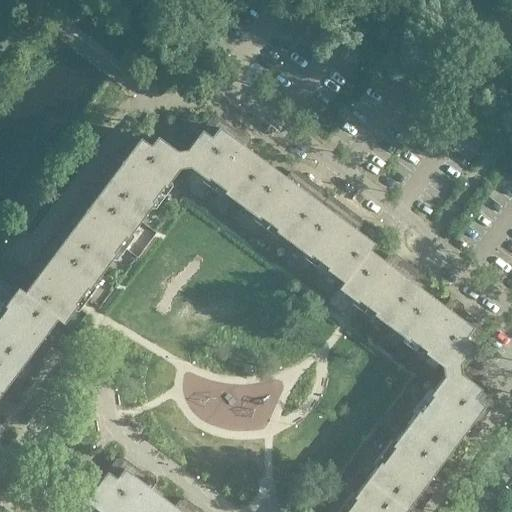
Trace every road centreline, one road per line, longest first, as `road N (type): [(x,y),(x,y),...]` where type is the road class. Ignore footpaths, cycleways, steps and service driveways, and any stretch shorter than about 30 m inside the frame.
road 1 (residential): [(511,312),(426,247),(421,231),(396,211),(234,94),(140,106),(1,270)]
road 2 (residential): [(231,511),(73,383),(7,464),(8,494),(32,511)]
